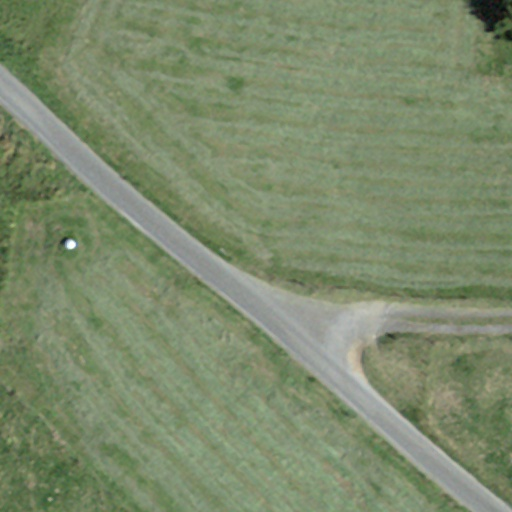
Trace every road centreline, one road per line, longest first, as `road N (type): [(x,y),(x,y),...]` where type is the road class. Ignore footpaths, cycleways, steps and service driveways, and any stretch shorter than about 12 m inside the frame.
road 1 (unclassified): [(0,88),(488,511)]
road 2 (track): [(310,359),(366,324),(511,317)]
